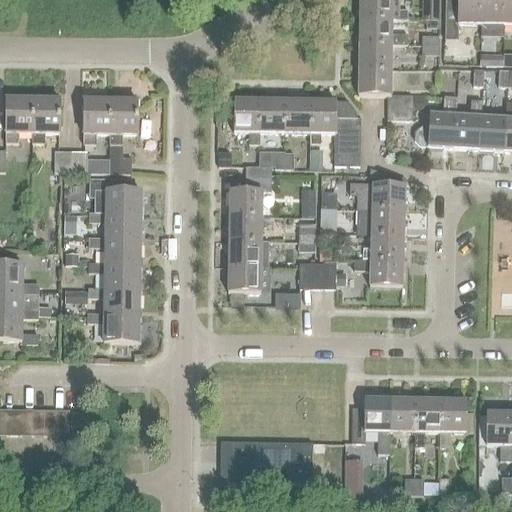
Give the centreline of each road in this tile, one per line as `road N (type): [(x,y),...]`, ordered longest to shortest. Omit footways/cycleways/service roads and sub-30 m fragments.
road 1 (residential): [(183,344),(185,54)]
road 2 (residential): [(183,344),(444,348)]
road 3 (residential): [(185,54),(0,51)]
road 4 (residential): [(0,485),(176,487)]
road 5 (residential): [(446,195),(444,348)]
road 6 (residential): [(176,487),(183,344)]
